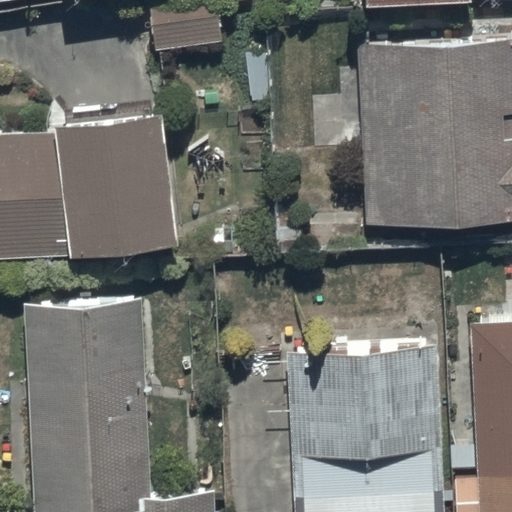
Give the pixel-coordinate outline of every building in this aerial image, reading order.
[(218,0),(149,0),(152,42),(221,37),(218,0)] [(511,33),(359,41),(369,223),(511,215),(511,33)] [(58,127),(0,130),(0,255),(74,251),(182,240),(167,108),(58,119),(58,127)] [(145,295),(27,300),(36,511),(91,511),(119,511),(218,511),(217,489),(154,491),(145,295)] [(511,511),(511,318),(474,321),(483,511),(511,511)] [(447,511),(438,343),(289,351),(296,511),(447,511)]
